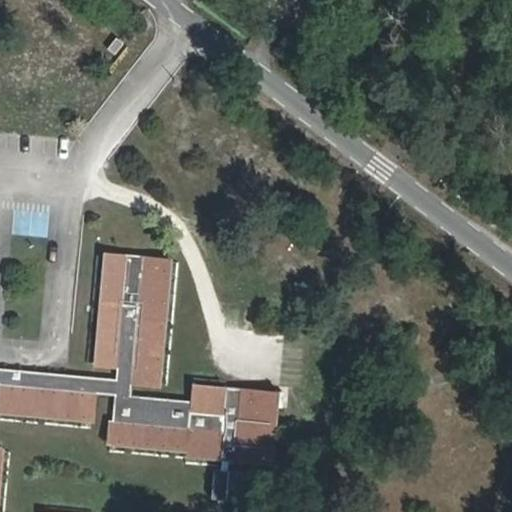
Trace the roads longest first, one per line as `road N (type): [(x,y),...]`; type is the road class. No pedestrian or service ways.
road 1 (unknown): [(0,361),(19,364),(48,346),(63,218),(80,167),(116,212),(148,230),(181,267),(216,372),(260,387)]
road 2 (tertiary): [(157,0),(511,268)]
